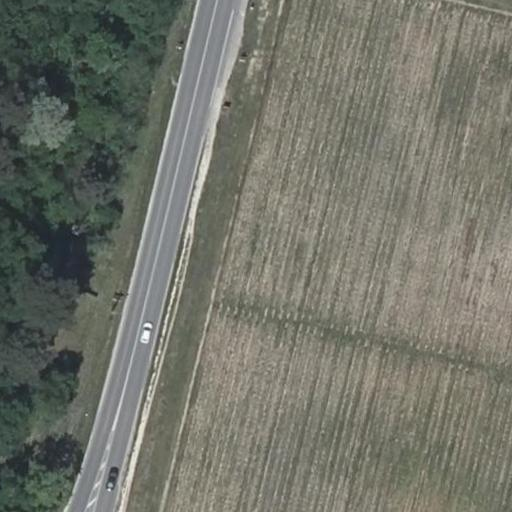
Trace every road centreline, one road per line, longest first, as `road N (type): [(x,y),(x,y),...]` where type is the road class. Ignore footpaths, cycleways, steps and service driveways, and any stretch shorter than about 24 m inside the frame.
road 1 (secondary): [(216,0),(91,511)]
road 2 (track): [(146,511),(263,0)]
